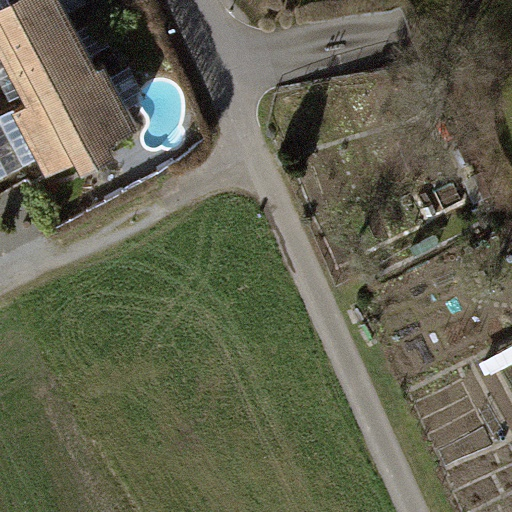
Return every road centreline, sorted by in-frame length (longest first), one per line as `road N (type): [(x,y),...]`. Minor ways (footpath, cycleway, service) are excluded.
road 1 (track): [(0,290),(256,155),(415,511)]
road 2 (residential): [(189,0),(256,155)]
